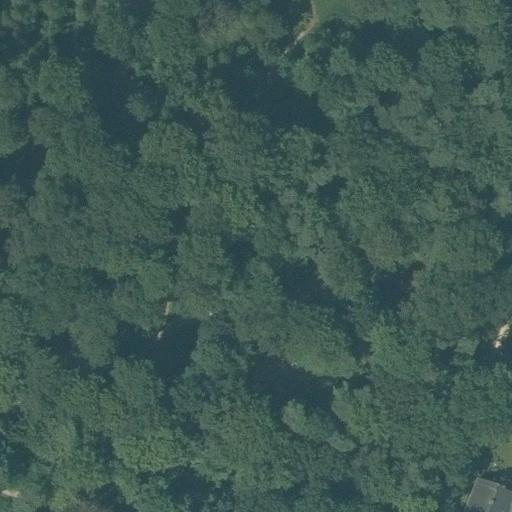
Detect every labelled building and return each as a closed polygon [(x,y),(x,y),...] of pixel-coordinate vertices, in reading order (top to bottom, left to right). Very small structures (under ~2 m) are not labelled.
[(387,276),(361,246),(349,256),(375,287),(387,276)] [(313,305),(287,358),(302,365),(328,313),(313,305)] [(380,343),(365,336),(355,357),(369,365),(380,343)] [(249,374),(238,368),(230,382),(241,388),(249,374)] [(511,494),(476,481),(467,505),(477,509),(475,511),(506,511),(511,497),(511,494)]
